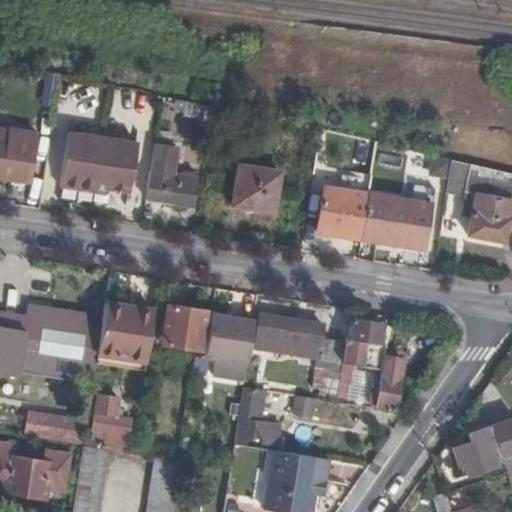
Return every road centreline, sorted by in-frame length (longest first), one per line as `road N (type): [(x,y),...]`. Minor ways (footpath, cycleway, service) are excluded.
road 1 (residential): [(508,305),(0,228)]
road 2 (residential): [(370,511),(508,305)]
